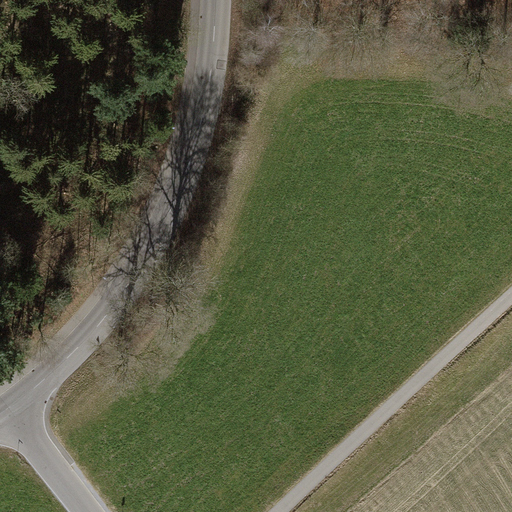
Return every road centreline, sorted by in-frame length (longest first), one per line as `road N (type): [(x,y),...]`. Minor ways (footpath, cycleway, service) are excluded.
road 1 (tertiary): [(218,0),(198,133),(151,243),(89,326),(3,398)]
road 2 (track): [(279,511),(511,297)]
road 3 (tertiary): [(3,398),(89,511)]
